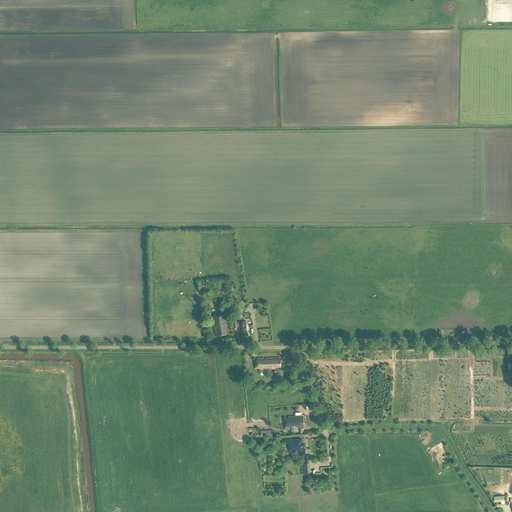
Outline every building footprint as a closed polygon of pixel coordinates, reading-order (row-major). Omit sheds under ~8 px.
[(239,310),(232,311),(234,320),(240,319),(239,310)] [(226,328),(228,328),(225,314),(212,316),(216,336),(227,334),(226,328)] [(246,334),(247,334),(246,325),(245,325),(245,324),(246,324),(246,320),(238,321),(238,323),(237,323),(237,321),(233,321),(234,328),(238,328),(238,327),(239,326),(240,334),(239,334),(239,337),(246,336),(246,334)] [(279,359),(279,357),(258,358),(258,359),(254,359),(254,369),(275,369),(275,368),(282,368),(281,359),(279,359)] [(302,418),(302,416),(284,417),(286,429),(305,427),(304,418),(302,418)] [(283,443),(289,442),(290,452),(300,451),(300,456),(305,456),(306,456),(305,443),(303,443),(303,439),(283,441),(283,443)] [(265,475),(265,484),(281,484),(281,481),(277,481),(277,474),(265,475)]
